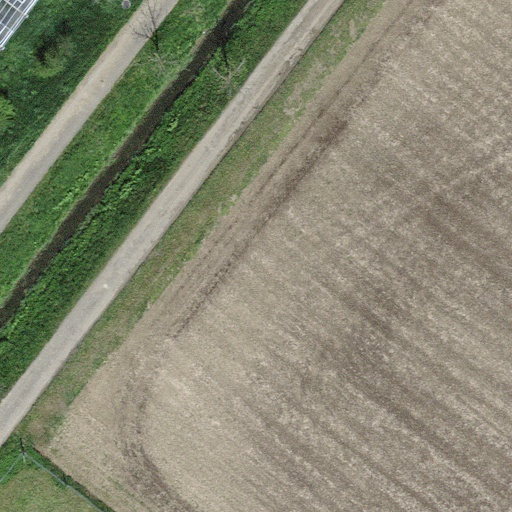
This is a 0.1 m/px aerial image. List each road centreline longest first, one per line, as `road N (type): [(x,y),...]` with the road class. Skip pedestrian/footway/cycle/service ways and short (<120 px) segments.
road 1 (track): [(344,0),(0,445)]
road 2 (track): [(0,196),(151,0)]
